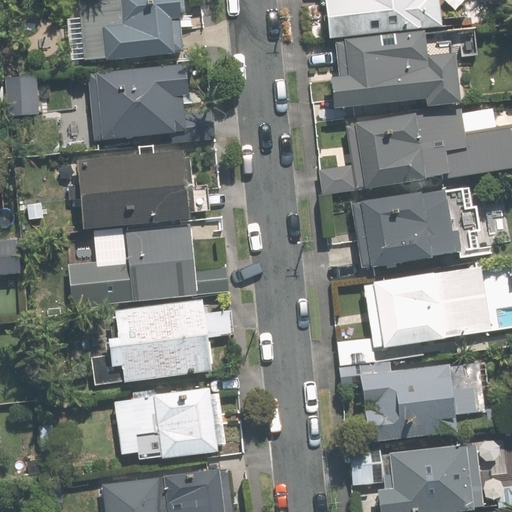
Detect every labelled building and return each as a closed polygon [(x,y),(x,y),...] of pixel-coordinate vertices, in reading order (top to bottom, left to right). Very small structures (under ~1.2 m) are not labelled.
[(187,50),(182,0),(79,0),(85,59),(187,50)] [(328,0),(332,36),(445,24),(442,0),(328,0)] [(332,75),(336,106),(429,97),(429,103),(463,100),(458,50),(430,53),(427,29),(336,39),(340,75),(332,75)] [(89,74),(95,139),(188,131),(184,94),(191,93),(189,66),(89,74)] [(8,114),(40,113),(38,76),(7,77),(8,114)] [(319,168),(323,194),(511,164),(511,123),(467,130),(463,106),(347,124),(353,163),(319,168)] [(78,157),(85,227),(193,217),(186,148),(78,157)] [(450,186),(351,201),(361,266),(460,250),(450,186)] [(27,203),(29,219),(44,218),(43,202),(27,203)] [(130,257),(68,262),(72,305),(199,294),(193,223),(127,229),(130,257)] [(0,238),(0,273),(23,272),(20,237),(0,238)] [(338,341),(341,365),(377,361),(375,346),(493,328),(483,264),(364,282),(372,337),(338,341)] [(126,380),(214,369),(205,297),(117,309),(120,335),(110,337),(114,365),(124,364),(126,380)] [(480,358),(361,373),(370,441),(460,429),(458,412),(487,409),(480,358)] [(140,460),(221,450),(213,386),(116,399),(123,453),(139,451),(140,460)] [(377,482),(381,511),(430,511),(486,505),(477,440),(351,456),(355,485),(377,482)] [(236,511),(230,465),(102,481),(106,511),(236,511)]
